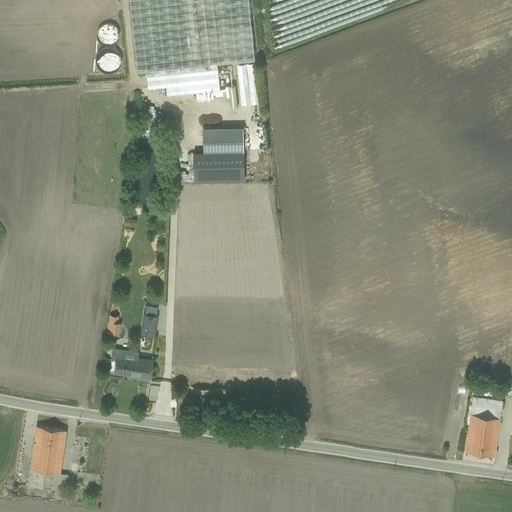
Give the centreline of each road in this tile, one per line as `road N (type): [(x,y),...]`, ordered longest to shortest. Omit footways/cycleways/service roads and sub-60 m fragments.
road 1 (unclassified): [(162,423),(511,474)]
road 2 (residential): [(175,102),(162,423)]
road 3 (unclassified): [(0,398),(162,423)]
